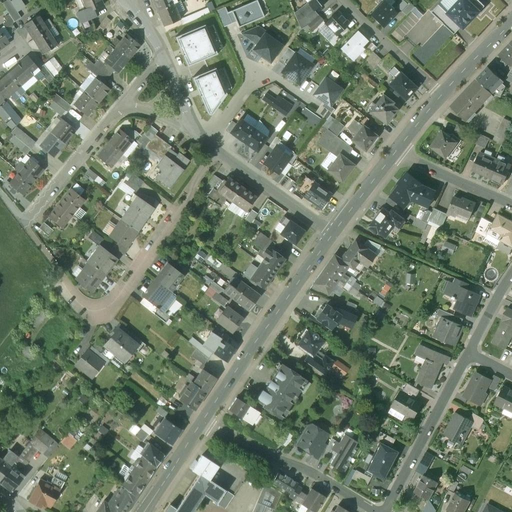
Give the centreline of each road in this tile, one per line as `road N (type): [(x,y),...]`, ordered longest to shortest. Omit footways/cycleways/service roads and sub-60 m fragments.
road 1 (residential): [(57,280),(81,311),(110,310),(216,151)]
road 2 (tertiary): [(333,232),(201,422)]
road 3 (residential): [(0,193),(23,223),(121,102)]
road 4 (residential): [(201,422),(372,511)]
road 5 (residential): [(384,511),(467,354)]
road 6 (residential): [(216,151),(333,232)]
road 7 (residential): [(440,96),(339,0)]
road 8 (residential): [(511,205),(395,151)]
